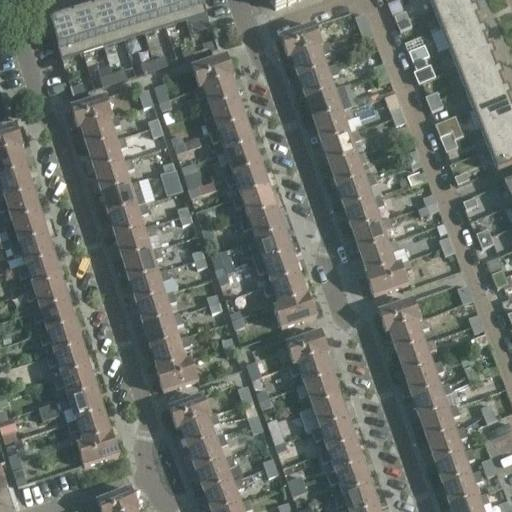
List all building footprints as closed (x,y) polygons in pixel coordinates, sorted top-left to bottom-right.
[(132,1),(132,0),(121,4),(113,6),(112,7),(123,44),(144,37),(132,1)] [(133,0),(134,0),(132,1),(144,37),(164,31),(154,0),(133,0)] [(154,0),(164,31),(185,24),(177,0),(154,0)] [(206,18),(200,0),(177,0),(185,24),(206,18)] [(268,0),(270,3),(269,3),(270,6),(271,5),(274,13),(286,7),(287,8),(289,7),(289,6),(297,2),(297,3),(299,2),(299,1),(300,0),(268,0)] [(428,0),(433,12),(463,0),(428,0)] [(441,32),(475,19),(475,20),(479,18),(475,8),(471,10),(467,0),(463,0),(433,12),(441,32)] [(111,7),(93,13),(91,13),(102,50),(123,44),(112,7),(111,7)] [(91,13),(90,14),(90,13),(72,19),(70,20),(82,56),(102,50),(91,13)] [(396,27),(408,23),(404,15),(393,20),(396,27)] [(356,28),(366,25),(363,17),(354,21),(356,28)] [(483,39),(483,40),(487,38),(483,28),(479,30),(475,20),(475,19),(441,32),(449,52),(483,39)] [(70,20),(51,26),(49,27),(60,63),(82,56),(70,20)] [(408,23),(396,27),(399,35),(411,30),(408,23)] [(359,36),(369,32),(366,25),(356,28),(359,36)] [(308,54),(322,49),(314,28),(279,41),(287,62),(291,61),(290,60),(300,57),(301,53),(305,52),(308,54)] [(362,44),(372,40),(369,32),(359,36),(362,44)] [(456,72),(491,59),(491,60),(495,58),(491,48),(487,50),(483,40),(483,39),(449,52),(456,72)] [(216,54),(217,53),(214,43),(213,44),(201,48),(204,57),(216,53),(216,54)] [(322,61),(329,58),(326,48),(322,49),(308,54),(305,52),(301,53),(300,57),(290,60),(291,61),(298,82),(307,79),(309,75),(312,74),(316,76),(326,72),(322,61)] [(183,64),(196,60),(193,50),(180,55),(183,64)] [(412,67),(424,63),(421,55),(409,60),(412,67)] [(464,93),(499,79),(499,80),(503,79),(499,69),(495,70),(491,60),(491,59),(456,72),(464,93)] [(155,73),(168,69),(164,60),(152,64),(155,73)] [(221,86),(231,83),(230,81),(233,80),(226,60),(192,72),(199,94),(212,89),(214,85),(217,84),(221,86)] [(424,63),(412,67),(416,75),(427,70),(424,63)] [(142,77),(155,73),(152,64),(139,68),(142,77)] [(376,80),(385,76),(382,68),(373,72),(376,80)] [(329,82),(336,79),(333,69),(326,72),(316,76),(312,74),(309,75),(307,79),(298,82),(306,104),(315,101),(317,97),(320,96),(324,98),(333,94),(329,82)] [(122,84),(127,83),(123,73),(119,75),(111,77),(114,86),(122,84)] [(378,87),(388,84),(385,76),(376,80),(378,87)] [(106,89),(114,86),(111,77),(103,80),(98,81),(101,91),(106,89)] [(472,113),(507,99),(507,100),(511,99),(507,89),(503,90),(499,80),(499,79),(464,93),(472,113)] [(238,104),(231,83),(221,86),(217,84),(214,85),(212,89),(199,94),(192,96),(196,106),(205,102),(209,114),(220,110),(222,107),(225,106),(228,107),(238,104)] [(85,96),(82,87),(80,87),(70,91),(70,90),(69,91),(72,101),(73,100),(83,97),(85,96)] [(156,99),(166,96),(163,88),(153,91),(156,99)] [(313,126),(349,113),(341,92),(333,94),(324,98),(320,96),(317,97),(315,101),(306,104),(313,126)] [(140,104),(150,101),(148,93),(138,97),(140,104)] [(159,107),(169,104),(166,96),(156,99),(159,107)] [(427,108),(439,103),(436,96),(424,101),(427,108)] [(480,133),(511,120),(511,109),(511,110),(507,100),(507,99),(472,113),(480,133)] [(98,125),(110,121),(104,100),(70,111),(77,134),(80,133),(80,131),(90,128),(91,124),(95,123),(98,125)] [(143,112),(153,109),(150,101),(140,104),(143,112)] [(439,103),(427,108),(430,116),(442,111),(439,103)] [(161,115),(171,111),(169,104),(159,107),(161,115)] [(246,125),(238,104),(228,107),(225,106),(222,107),(220,110),(209,114),(200,117),(203,127),(213,123),(217,136),(227,132),(229,128),(232,127),(236,129),(246,125)] [(392,123),(401,119),(399,111),(389,115),(392,123)] [(349,113),(313,126),(321,148),(331,144),(332,141),(336,140),(339,141),(349,138),(345,126),(352,123),(349,113)] [(117,119),(110,121),(98,125),(95,123),(91,124),(90,128),(80,131),(80,133),(87,153),(97,150),(98,146),(102,145),(105,147),(114,144),(111,132),(121,129),(117,119)] [(395,131),(404,127),(401,119),(392,123),(395,131)] [(488,153),(511,143),(511,120),(480,133),(488,153)] [(150,132),(160,129),(157,121),(147,124),(150,132)] [(244,151),(253,148),(246,125),(236,129),(232,127),(229,128),(227,132),(217,136),(207,139),(211,149),(220,146),(225,158),(235,154),(237,150),(240,149),(244,151)] [(20,151),(23,150),(16,129),(0,134),(0,157),(1,157),(3,153),(6,152),(10,154),(20,151)] [(152,140),(162,137),(160,129),(150,132),(152,140)] [(356,135),(349,138),(339,141),(336,140),(332,141),(331,144),(321,148),(329,170),(338,166),(340,163),(343,161),(347,163),(356,160),(352,148),(360,145),(356,135)] [(442,149),(453,144),(450,136),(439,141),(442,149)] [(173,151),(183,147),(180,140),(171,143),(173,151)] [(127,151),(124,141),(114,144),(105,147),(102,145),(98,146),(97,150),(87,153),(94,175),(104,172),(106,169),(109,168),(112,169),(121,167),(117,154),(127,151)] [(511,167),(511,143),(488,153),(496,174),(511,167)] [(453,144),(442,149),(445,156),(457,151),(453,144)] [(176,159),(186,155),(183,147),(173,151),(176,159)] [(261,169),(253,148),(244,151),(240,149),(237,150),(235,154),(225,158),(215,161),(219,171),(228,168),(232,180),(243,176),(244,172),(248,171),(251,173),(261,169)] [(27,172),(20,151),(10,154),(6,152),(3,153),(1,157),(0,157),(0,180),(8,178),(10,175),(13,174),(16,176),(27,172)] [(415,155),(405,159),(408,166),(418,163),(415,155)] [(367,167),(364,157),(356,160),(347,163),(343,161),(340,163),(338,166),(329,170),(336,192),(346,188),(348,185),(351,184),(354,185),(364,182),(360,170),(367,167)] [(134,173),(131,163),(121,167),(112,169),(109,168),(106,169),(104,172),(94,175),(101,197),(111,194),(113,190),(116,189),(119,191),(128,188),(125,176),(134,173)] [(411,174),(421,171),(418,163),(408,166),(411,174)] [(164,176),(174,173),(172,165),(162,169),(164,176)] [(188,195),(198,192),(201,190),(194,168),(181,173),(188,195)] [(269,191),(261,169),(251,173),(248,171),(244,172),(243,176),(232,180),(223,183),(226,193),(236,190),(240,202),(250,198),(252,194),(255,193),(259,195),(269,191)] [(34,194),(27,173),(27,172),(16,176),(13,174),(10,175),(8,178),(0,180),(0,194),(3,204),(15,200),(17,197),(20,196),(23,197),(34,194)] [(167,184),(177,181),(174,173),(164,176),(167,184)] [(465,176),(453,181),(456,188),(468,183),(465,176)] [(372,179),(364,182),(354,185),(351,184),(348,185),(346,188),(336,192),(344,214),(354,210),(355,207),(359,206),(362,207),(372,204),(367,192),(375,189),(372,179)] [(511,182),(503,187),(511,205),(511,182)] [(131,199),(141,195),(138,185),(128,188),(119,191),(116,189),(113,190),(111,194),(101,197),(108,219),(118,216),(119,212),(123,211),(126,213),(135,210),(131,199)] [(276,213),(269,191),(259,195),(255,193),(252,194),(250,198),(240,202),(230,205),(234,215),(243,211),(247,224),(258,220),(260,216),(263,215),(267,217),(276,213)] [(190,203),(200,199),(198,192),(188,195),(190,203)] [(41,216),(34,195),(34,194),(23,197),(20,196),(17,197),(15,200),(3,204),(0,204),(0,215),(7,214),(10,226),(22,222),(23,219),(27,217),(30,219),(41,216)] [(431,198),(421,202),(424,210),(434,206),(431,198)] [(383,211),(379,201),(372,204),(362,207),(359,206),(355,207),(354,210),(344,214),(352,235),(361,232),(363,228),(366,227),(370,229),(379,226),(375,214),(383,211)] [(465,214),(477,209),(474,201),(462,206),(465,214)] [(427,218),(437,214),(434,206),(424,210),(427,218)] [(139,220),(148,217),(145,207),(135,210),(126,213),(123,211),(119,212),(118,216),(108,219),(115,241),(125,238),(126,235),(130,233),(133,235),(142,232),(139,220)] [(179,220),(189,217),(186,209),(176,213),(179,220)] [(284,235),(276,213),(267,217),(263,215),(260,216),(258,220),(247,224),(238,227),(242,237),(251,234),(255,246),(266,242),(267,238),(271,237),(274,239),(284,235)] [(37,242),(48,239),(41,216),(30,219),(27,217),(23,219),(22,222),(10,226),(1,229),(8,251),(29,245),(31,241),(34,240),(37,242)] [(181,228),(191,225),(189,217),(179,220),(181,228)] [(387,223),(379,226),(370,229),(366,227),(363,228),(361,232),(352,235),(359,257),(369,253),(370,250),(374,249),(377,250),(387,247),(383,236),(390,233),(387,223)] [(203,239),(212,236),(210,228),(200,231),(203,239)] [(145,242),(155,239),(152,229),(142,232),(133,235),(130,233),(126,235),(125,238),(115,241),(122,263),(132,260),(134,257),(137,256),(140,258),(149,255),(145,242)] [(478,245),(490,240),(486,233),(475,238),(478,245)] [(292,258),(284,235),(274,239),(271,237),(267,238),(266,242),(255,246),(245,249),(249,259),(259,256),(263,268),(274,264),(275,260),(279,259),(282,261),(292,258)] [(205,247),(215,244),(212,236),(203,239),(205,247)] [(55,261),(48,239),(37,242),(34,240),(31,241),(29,245),(8,251),(11,261),(21,258),(24,270),(36,267),(38,263),(41,262),(44,264),(55,261)] [(490,240),(478,245),(481,253),(493,248),(490,240)] [(447,241),(437,245),(440,253),(450,249),(447,241)] [(394,244),(387,247),(377,250),(374,249),(370,250),(369,253),(359,257),(367,280),(377,276),(379,273),(382,272),(385,273),(395,270),(394,269),(390,257),(398,255),(394,244)] [(443,260),(453,257),(450,249),(440,253),(443,260)] [(153,265),(162,261),(159,252),(149,255),(140,258),(137,256),(134,257),(132,260),(122,263),(129,285),(139,282),(141,279),(144,278),(147,279),(156,277),(153,265)] [(193,265),(203,261),(201,253),(191,257),(193,265)] [(300,280),(292,258),(282,261),(279,259),(275,260),(274,264),(263,268),(253,271),(257,281),(266,278),(270,290),(281,286),(283,283),(286,282),(290,283),(300,280)] [(62,283),(55,261),(44,264),(41,262),(38,263),(36,267),(24,270),(15,273),(18,283),(28,280),(31,292),(43,288),(44,285),(48,284),(51,286),(62,283)] [(196,272),(206,269),(203,261),(193,265),(196,272)] [(406,289),(399,267),(394,269),(395,270),(385,273),(382,272),(379,273),(377,276),(367,280),(365,280),(372,300),(406,289)] [(217,283),(227,280),(225,272),(215,276),(217,283)] [(493,286),(505,281),(501,273),(490,278),(493,286)] [(159,287),(169,283),(166,274),(156,277),(147,279),(144,278),(141,279),(139,282),(129,285),(136,308),(146,304),(148,301),(151,300),(154,302),(163,299),(159,287)] [(220,291),(230,288),(227,280),(217,283),(220,291)] [(307,299),(300,280),(290,283),(286,282),(283,283),(281,286),(270,290),(261,293),(264,303),(274,300),(277,310),(288,306),(290,302),(293,301),(297,303),(307,300),(307,299)] [(505,281),(493,286),(496,293),(508,288),(505,281)] [(69,305),(62,284),(62,283),(51,286),(48,284),(44,285),(43,288),(31,292),(22,295),(25,305),(35,302),(38,314),(50,311),(51,307),(55,306),(58,308),(69,305)] [(458,300),(468,296),(465,289),(455,292),(458,300)] [(167,309),(176,305),(173,296),(163,299),(154,302),(151,300),(148,301),(146,304),(136,308),(143,329),(153,326),(155,323),(158,322),(161,324),(170,321),(167,309)] [(461,308),(471,304),(468,296),(458,300),(461,308)] [(208,309),(218,305),(215,297),(205,301),(208,309)] [(316,320),(308,299),(307,299),(307,300),(297,303),(293,301),(290,302),(288,306),(277,310),(273,311),(280,333),(316,320)] [(407,329),(419,325),(419,324),(412,304),(377,316),(385,338),(389,336),(399,332),(400,329),(404,328),(407,329)] [(76,327),(69,306),(69,305),(58,308),(55,306),(51,307),(50,311),(38,314),(29,317),(32,327),(42,324),(45,337),(57,333),(59,330),(62,329),(65,330),(76,327)] [(210,316),(220,313),(218,305),(208,309),(210,316)] [(239,315),(229,318),(231,326),(241,322),(239,315)] [(173,330),(183,327),(180,318),(170,321),(161,324),(158,322),(155,323),(153,326),(143,329),(150,352),(160,349),(162,345),(165,344),(169,346),(177,343),(173,330)] [(470,329),(479,325),(476,318),(467,321),(470,329)] [(234,334),(244,330),(241,322),(231,326),(234,334)] [(419,336),(427,333),(424,323),(419,324),(419,325),(407,329),(404,328),(400,329),(399,332),(389,336),(396,357),(405,353),(407,350),(410,349),(414,351),(423,347),(419,336)] [(473,337),(482,333),(479,325),(470,329),(473,337)] [(83,349),(76,328),(76,327),(65,330),(62,329),(59,330),(57,333),(45,337),(36,340),(39,350),(49,347),(53,359),(64,355),(66,352),(69,351),(72,352),(83,349)] [(329,358),(328,357),(321,336),(286,348),(293,369),(307,364),(308,361),(312,359),(315,361),(325,358),(326,359),(329,358)] [(181,353),(191,350),(187,340),(177,343),(169,346),(165,344),(162,345),(160,349),(150,352),(157,375),(167,372),(169,368),(172,367),(176,369),(185,366),(184,365),(181,353)] [(222,352),(232,349),(229,341),(219,344),(222,352)] [(431,344),(423,347),(414,351),(410,349),(407,350),(405,353),(396,357),(404,379),(413,376),(415,372),(418,371),(422,373),(431,370),(427,357),(435,354),(431,344)] [(90,372),(83,350),(83,349),(72,352),(69,351),(66,352),(64,355),(53,359),(43,362),(46,372),(56,369),(60,381),(71,378),(73,374),(76,373),(79,375),(90,372)] [(225,360),(235,357),(232,349),(222,352),(225,360)] [(326,359),(325,358),(315,361),(312,359),(308,361),(307,364),(293,369),(288,370),(292,380),(300,377),(304,389),(314,386),(316,382),(319,381),(323,383),(333,379),(326,359)] [(162,396),(197,385),(190,363),(184,365),(185,366),(176,369),(172,367),(169,368),(167,372),(157,375),(156,375),(162,396)] [(248,376),(258,373),(255,365),(246,369),(248,376)] [(442,376),(439,367),(431,370),(422,373),(418,371),(415,372),(413,376),(404,379),(411,401),(421,398),(422,394),(426,393),(429,395),(439,391),(434,379),(442,376)] [(469,380),(478,376),(475,369),(466,372),(469,380)] [(96,394),(90,372),(79,375),(76,373),(73,374),(71,378),(60,381),(50,384),(53,394),(63,391),(67,403),(78,399),(79,396),(83,395),(86,397),(96,394)] [(251,384),(261,381),(258,373),(248,376),(251,384)] [(472,388),(481,384),(478,376),(469,380),(472,388)] [(340,401),(333,379),(323,383),(319,381),(316,382),(314,386),(304,389),(296,392),(299,401),(307,399),(311,411),(322,407),(323,404),(327,402),(330,404),(340,401)] [(239,400),(248,397),(246,389),(236,392),(239,400)] [(450,399),(447,389),(439,391),(429,395),(426,393),(422,394),(421,398),(411,401),(419,423),(428,419),(430,416),(433,415),(437,416),(446,413),(442,401),(450,399)] [(93,419),(103,416),(96,394),(86,397),(83,395),(79,396),(78,399),(67,403),(57,406),(35,413),(39,426),(55,421),(54,418),(60,416),(64,428),(85,422),(86,418),(90,417),(93,419)] [(258,405),(268,402),(265,394),(255,397),(258,405)] [(241,408),(251,405),(248,397),(239,400),(241,408)] [(197,425),(210,420),(202,400),(169,413),(176,433),(179,432),(189,428),(190,425),(193,423),(197,425)] [(338,427),(348,423),(340,401),(330,404),(327,402),(323,404),(322,407),(311,411),(303,414),(307,424),(315,421),(319,433),(329,430),(331,426),(334,425),(338,427)] [(261,413),(271,409),(268,402),(258,405),(261,413)] [(484,419),(494,416),(491,408),(481,412),(484,419)] [(454,410),(446,413),(437,416),(433,415),(430,416),(428,419),(419,423),(427,444),(436,441),(437,438),(441,436),(444,438),(454,435),(450,423),(458,420),(454,410)] [(110,438),(104,416),(103,416),(93,419),(90,417),(86,418),(85,422),(64,428),(67,438),(77,435),(81,447),(92,444),(93,440),(97,439),(100,441),(110,438)] [(494,416),(484,419),(487,427),(497,423),(494,416)] [(218,428),(214,418),(210,420),(197,425),(193,423),(190,425),(189,428),(179,432),(187,453),(197,449),(198,446),(202,445),(205,446),(215,442),(211,431),(218,428)] [(256,418),(246,422),(249,430),(259,426),(256,418)] [(345,449),(355,445),(348,423),(338,427),(334,425),(331,426),(329,430),(319,433),(311,436),(314,446),(322,443),(326,455),(337,452),(339,448),(342,447),(345,449)] [(252,437),(261,434),(259,426),(249,430),(252,437)] [(465,442),(462,432),(454,435),(444,438),(441,436),(437,438),(436,441),(427,444),(434,466),(443,463),(445,460),(449,458),(452,460),(462,457),(458,445),(465,442)] [(119,459),(112,438),(110,438),(100,441),(97,439),(93,440),(92,444),(81,447),(76,448),(83,470),(119,459)] [(273,449),(283,446),(281,438),(271,441),(273,449)] [(218,452),(226,449),(222,440),(215,442),(205,446),(202,445),(198,446),(197,449),(187,453),(195,474),(205,471),(206,467),(210,466),(213,468),(223,464),(218,452)] [(353,470),(363,467),(355,445),(345,449),(342,447),(339,448),(337,452),(326,455),(318,458),(322,468),(330,465),(334,477),(344,473),(346,470),(349,469),(353,470)] [(276,457),(286,453),(283,446),(273,449),(276,457)] [(473,464),(470,454),(462,457),(452,460),(449,458),(445,460),(443,463),(434,466),(442,488),(451,485),(453,481),(456,480),(460,482),(469,478),(465,467),(473,464)] [(11,469),(21,466),(19,458),(9,461),(11,469)] [(227,474),(234,471),(230,461),(223,464),(213,468),(210,466),(206,467),(205,471),(195,474),(204,496),(213,493),(215,489),(218,488),(221,490),(231,486),(227,474)] [(271,462),(261,466),(264,474),(274,470),(271,462)] [(489,462),(480,466),(483,474),(492,470),(489,462)] [(21,466),(11,469),(13,477),(23,474),(21,466)] [(360,493),(370,489),(363,467),(353,470),(349,469),(346,470),(344,473),(334,477),(326,480),(329,490),(337,487),(341,499),(352,495),(353,492),(357,491),(360,493)] [(267,481),(277,478),(274,470),(264,474),(267,481)] [(486,481),(496,477),(492,470),(483,474),(486,481)] [(477,475),(469,478),(460,482),(456,480),(453,481),(451,485),(442,488),(450,510),(459,507),(461,503),(464,502),(467,504),(477,501),(473,489),(481,486),(477,475)] [(286,485),(288,493),(302,488),(300,480),(286,485)] [(235,496),(243,493),(239,483),(231,486),(221,490),(218,488),(215,489),(213,493),(204,496),(209,511),(222,511),(223,511),(226,510),(230,511),(239,508),(235,496)] [(288,493),(291,500),(305,496),(302,488),(288,493)] [(375,511),(378,511),(370,489),(360,493),(357,491),(353,492),(352,495),(341,499),(333,502),(337,511),(345,509),(345,511),(375,511)] [(138,511),(131,492),(96,506),(98,511),(138,511)] [(485,498),(477,501),(467,504),(464,502),(461,503),(459,507),(450,510),(450,511),(481,511),(481,510),(488,508),(485,498)]
